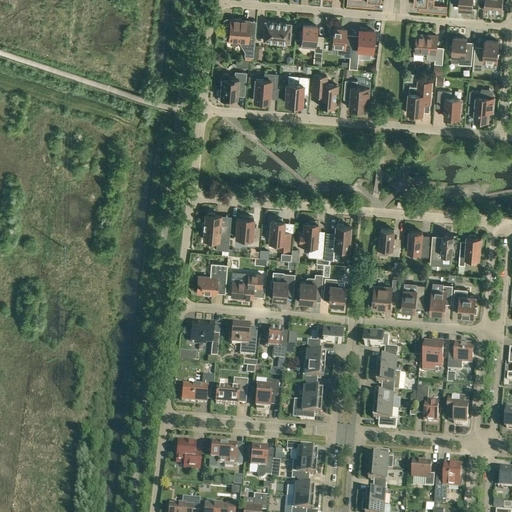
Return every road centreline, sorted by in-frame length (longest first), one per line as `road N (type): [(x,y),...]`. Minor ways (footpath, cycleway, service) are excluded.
road 1 (residential): [(193,197),(495,225)]
road 2 (residential): [(503,138),(202,110)]
road 3 (residential): [(357,322),(179,309)]
road 4 (residential): [(494,445),(511,271)]
road 5 (residential): [(385,21),(214,8)]
road 6 (residential): [(334,433),(168,421)]
road 7 (residential): [(484,331),(357,322)]
